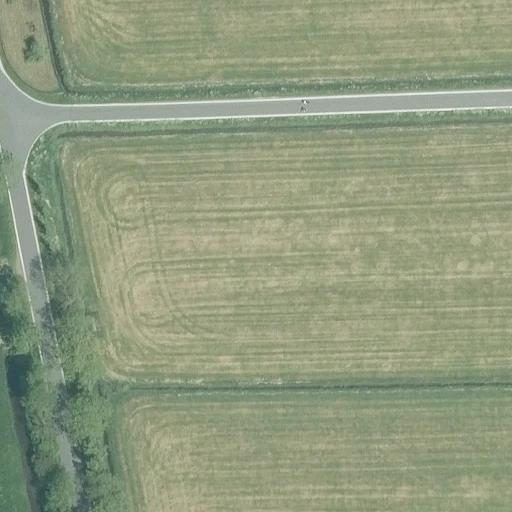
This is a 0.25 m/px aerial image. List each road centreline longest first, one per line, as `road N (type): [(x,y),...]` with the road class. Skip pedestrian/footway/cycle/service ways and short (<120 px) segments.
road 1 (unclassified): [(5,121),(511,101)]
road 2 (unclassified): [(83,511),(5,121)]
